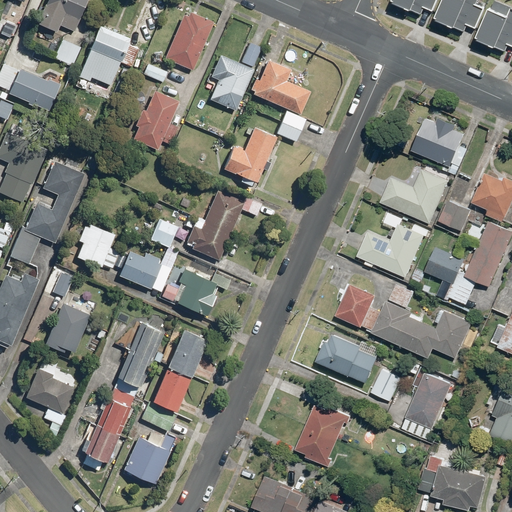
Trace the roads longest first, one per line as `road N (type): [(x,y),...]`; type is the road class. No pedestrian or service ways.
road 1 (residential): [(186,511),(391,51)]
road 2 (tertiary): [(391,51),(511,104)]
